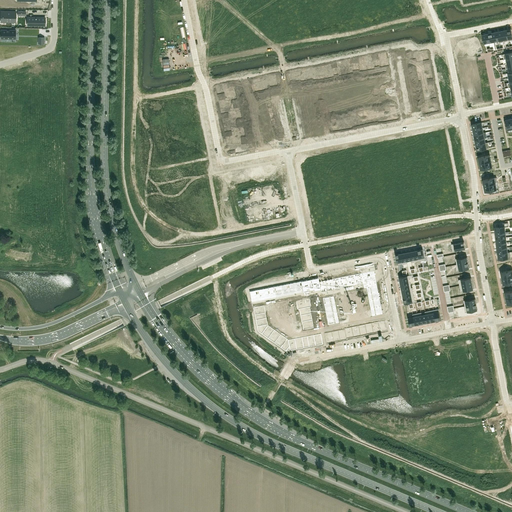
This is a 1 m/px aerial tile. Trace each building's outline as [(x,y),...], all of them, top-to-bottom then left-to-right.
[(287,0),(277,0),(276,0),(277,6),(284,5),(284,9),(291,7),(290,3),(288,4),(287,0)] [(405,13),(412,12),(411,6),(414,6),(413,0),(403,2),(405,13)] [(243,11),(245,10),(246,16),(257,14),(256,8),(249,9),(248,5),(242,6),(243,11)] [(395,11),(394,5),(388,6),(390,16),(395,15),(396,18),(399,18),(398,11),(395,11)] [(382,7),(383,13),(380,14),(382,21),(385,21),(384,17),(390,16),(388,6),(382,7)] [(204,21),(215,19),(214,13),(216,13),(215,9),(209,10),(209,14),(203,15),(204,21)] [(373,15),(372,9),(366,10),(368,20),(374,19),(374,23),(378,22),(376,15),(373,15)] [(360,11),(362,18),(359,18),(360,25),(363,25),(363,21),(368,20),(366,10),(360,11)] [(2,21),(16,21),(15,21),(16,12),(2,11),(2,12),(2,21)] [(251,21),(258,20),(257,14),(246,16),(247,22),(245,22),(246,26),(252,25),(251,21)] [(334,23),(333,17),(327,18),(329,28),(335,27),(335,30),(338,30),(337,23),(334,23)] [(321,19),(322,25),(320,26),(321,33),(324,33),(324,29),(329,28),(327,18),(321,19)] [(219,28),(218,24),(216,24),(215,19),(204,21),(205,27),(212,25),(212,29),(219,28)] [(313,27),(311,21),(305,22),(307,32),(313,31),(314,35),(317,34),(315,27),(313,27)] [(300,37),(303,37),(302,33),(307,32),(305,22),(300,23),(301,30),(298,30),(300,37)] [(291,32),(290,25),(284,26),(286,36),(291,35),(292,39),(295,38),(294,31),(291,32)] [(278,42),(281,41),(280,38),(286,36),(284,26),(278,27),(279,34),(277,34),(278,42)] [(1,30),(1,38),(15,39),(15,30),(1,30)] [(250,35),(252,45),(257,44),(257,40),(262,39),(261,33),(254,34),(253,30),(247,31),(247,36),(250,35)] [(209,45),(219,43),(218,37),(221,37),(220,33),(213,34),(214,38),(208,39),(209,45)] [(458,40),(456,41),(457,48),(459,48),(460,51),(467,49),(465,38),(458,39),(458,40)] [(224,52),(223,48),(221,48),(219,43),(209,45),(210,51),(216,50),(217,53),(224,52)] [(426,52),(416,54),(417,61),(428,59),(426,52)] [(385,53),(379,54),(381,65),(387,63),(385,53)] [(371,56),(365,57),(367,67),(373,66),(371,56)] [(365,57),(358,58),(360,68),(367,67),(365,57)] [(461,68),(460,68),(461,72),(475,69),(474,63),(473,63),(472,58),(466,59),(468,64),(461,66),(461,68)] [(349,60),(343,61),(345,71),(351,70),(349,60)] [(343,61),(337,62),(339,72),(345,71),(343,61)] [(429,65),(419,67),(420,73),(430,71),(429,65)] [(475,69),(461,72),(462,75),(463,75),(463,77),(470,76),(471,82),(476,81),(475,75),(477,75),(475,69)] [(430,71),(420,73),(421,79),(431,77),(430,71)] [(466,91),(465,91),(465,95),(480,92),(479,86),(478,86),(476,81),(471,82),(472,87),(465,89),(466,91)] [(227,84),(216,86),(217,93),(225,91),(225,95),(232,94),(231,90),(228,90),(227,84)] [(433,85),(423,87),(424,93),(434,91),(433,85)] [(434,91),(424,93),(425,99),(435,97),(434,91)] [(480,92),(465,95),(466,98),(467,98),(468,100),(474,99),(475,105),(481,103),(480,98),(481,98),(480,92)] [(226,100),(219,101),(220,107),(231,105),(230,100),(236,98),(235,94),(225,96),(226,100)] [(437,104),(426,106),(427,112),(438,110),(437,104)] [(231,105),(220,107),(221,113),(228,111),(229,115),(239,113),(238,109),(232,110),(231,105)] [(229,118),(223,120),(224,125),(235,123),(234,118),(239,117),(239,113),(229,115),(229,118)] [(235,123),(224,125),(225,131),(232,130),(232,133),(242,131),(242,127),(236,128),(235,123)] [(233,137),(226,138),(227,144),(238,142),(237,136),(243,135),(242,131),(232,133),(233,137)] [(238,142),(227,144),(229,150),(235,148),(236,152),(246,150),(245,146),(239,147),(238,142)] [(489,155),(478,157),(479,163),(491,161),(489,155)] [(491,161),(479,163),(481,169),(492,167),(491,161)] [(225,172),(215,175),(216,181),(226,179),(225,172)] [(496,177),(483,180),(484,185),(497,183),(496,177)] [(217,187),(228,185),(226,179),(216,181),(217,187)] [(497,183),(484,185),(485,191),(489,190),(492,190),(493,193),(499,192),(497,183)] [(218,193),(229,191),(228,185),(217,187),(218,193)] [(220,200),(230,198),(229,191),(218,193),(220,200)] [(231,202),(220,204),(222,210),(232,208),(231,202)] [(223,216),(233,214),(232,208),(222,210),(223,216)] [(224,222),(235,220),(233,214),(223,216),(224,222)] [(225,229),(236,227),(235,220),(224,222),(225,229)] [(498,227),(495,227),(496,233),(505,232),(505,226),(508,226),(508,222),(498,223),(498,227)] [(464,241),(451,244),(453,251),(465,248),(464,241)] [(467,256),(455,259),(457,264),(468,262),(467,256)] [(457,264),(455,264),(457,270),(469,268),(468,262),(457,264)] [(511,269),(501,272),(502,278),(511,276),(511,269)] [(374,270),(361,273),(362,280),(375,278),(374,270)] [(361,273),(354,274),(356,285),(363,284),(362,280),(361,273)] [(354,274),(347,276),(349,286),(356,285),(354,274)] [(347,276),(339,277),(341,288),(349,286),(347,276)] [(313,284),(308,285),(309,290),(314,289),(314,290),(320,289),(319,281),(318,277),(312,278),(313,284)] [(339,277),(332,279),(334,289),(341,288),(339,277)] [(471,277),(458,280),(460,285),(472,283),(471,277)] [(312,278),(301,281),(303,291),(303,293),(310,291),(309,290),(308,285),(313,284),(312,278)] [(375,278),(362,280),(363,284),(364,288),(366,288),(377,286),(375,278)] [(332,279),(325,280),(328,291),(334,289),(332,279)] [(319,281),(320,289),(321,292),(328,291),(325,280),(319,281)] [(301,281),(294,282),(296,292),(303,291),(301,281)] [(294,282),(287,283),(289,294),(296,292),(294,282)] [(287,283),(281,285),(283,295),(289,294),(287,283)] [(472,283),(460,285),(461,291),(473,289),(472,283)] [(281,285),(274,286),(276,296),(283,295),(281,285)] [(377,286),(366,288),(368,294),(378,292),(377,286)] [(263,288),(257,289),(259,300),(265,299),(263,288)] [(257,289),(249,291),(251,301),(259,300),(257,289)] [(378,292),(368,294),(369,301),(379,299),(378,292)] [(309,298),(296,301),(298,310),(299,309),(310,307),(311,307),(309,298)] [(475,298),(464,300),(465,306),(476,304),(475,298)] [(379,299),(369,301),(370,308),(381,306),(379,299)] [(465,306),(464,306),(465,312),(477,310),(476,304),(465,306)] [(264,305),(253,307),(255,315),(265,313),(264,305)] [(381,306),(370,308),(372,316),(382,314),(381,306)] [(310,307),(299,309),(300,315),(311,313),(310,307)] [(311,313),(300,315),(302,322),(312,320),(311,313)] [(266,318),(256,320),(257,327),(267,325),(266,318)] [(312,320),(302,322),(303,330),(314,328),(312,320)] [(385,320),(378,321),(380,332),(387,331),(385,320)] [(378,321),(371,323),(373,333),(380,332),(378,321)] [(371,323),(365,324),(367,335),(373,333),(371,323)] [(365,324),(358,325),(360,336),(367,335),(365,324)] [(267,325),(257,327),(258,331),(261,334),(268,325),(267,325)] [(268,325),(261,334),(268,339),(274,330),(268,325)] [(358,325),(351,327),(353,337),(360,336),(358,325)] [(351,327),(344,328),(344,329),(346,339),(353,337),(351,327)] [(344,329),(338,330),(340,341),(347,339),(346,339),(344,329)] [(274,330),(268,339),(274,343),(280,334),(274,330)] [(338,330),(331,332),(333,342),(340,341),(338,330)] [(331,332),(324,333),(326,344),(333,342),(331,332)] [(280,334),(274,343),(281,348),(287,339),(280,334)] [(321,334),(313,335),(315,346),(323,344),(321,334)] [(313,335),(307,336),(309,347),(315,346),(313,335)] [(302,337),(294,339),(297,349),(304,348),(302,337)] [(287,339),(281,348),(286,352),(290,351),(288,340),(287,339)] [(288,340),(290,351),(297,349),(294,339),(288,340)] [(466,343),(455,345),(456,351),(467,349),(466,343)] [(467,349),(456,351),(457,357),(468,355),(467,349)] [(421,352),(410,354),(411,360),(423,358),(421,352)] [(377,362),(375,363),(376,369),(387,367),(386,360),(383,361),(382,358),(377,359),(377,362)] [(423,358),(411,360),(413,366),(424,364),(423,358)] [(353,367),(350,367),(351,374),(362,372),(361,365),(358,366),(358,363),(352,364),(353,367)] [(467,375),(460,376),(463,387),(469,386),(467,376),(467,375)] [(473,375),(467,376),(469,386),(469,387),(475,386),(475,383),(477,383),(476,377),(473,377),(473,375)] [(451,379),(444,380),(446,391),(447,392),(453,390),(451,379)] [(382,384),(378,385),(379,390),(383,390),(383,392),(390,391),(388,380),(381,381),(382,384)] [(444,380),(435,381),(437,390),(440,389),(440,392),(446,391),(444,380)] [(422,384),(416,385),(418,396),(424,395),(422,385),(422,384)] [(428,384),(422,385),(424,395),(424,396),(430,395),(428,384)] [(362,385),(356,386),(358,398),(364,396),(364,394),(367,393),(366,387),(363,388),(362,385)]
